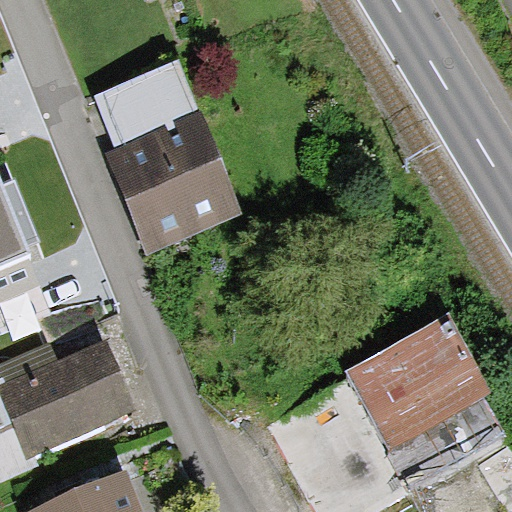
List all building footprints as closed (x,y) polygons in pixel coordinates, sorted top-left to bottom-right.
[(149,256),(239,222),(181,66),(91,100),(149,256)] [(4,169),(0,170),(0,269),(37,255),(4,169)] [(370,511),(485,456),(511,511),(511,404),(465,308),(259,409),(309,511),(370,511)] [(36,461),(137,420),(108,349),(60,368),(52,347),(0,367),(0,380),(1,384),(0,384),(0,486),(40,471),(36,461)] [(140,511),(128,481),(51,511),(140,511)]
